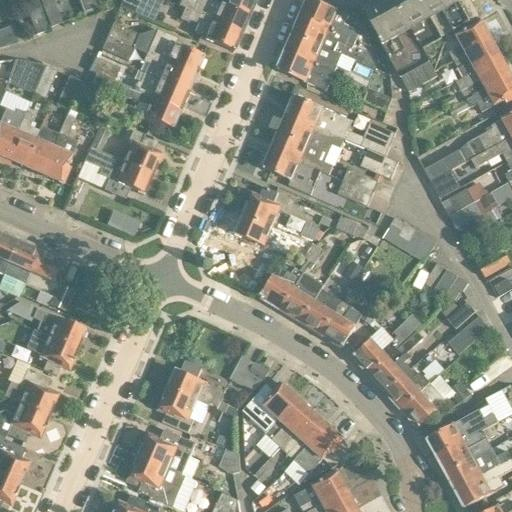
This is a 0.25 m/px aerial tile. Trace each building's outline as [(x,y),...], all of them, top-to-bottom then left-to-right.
[(62,26),(52,0),(49,0),(41,3),(51,30),(62,26)] [(96,10),(92,0),(77,0),(83,15),(96,10)] [(123,0),(119,9),(153,25),(164,2),(160,0),(123,0)] [(208,0),(182,0),(179,8),(185,10),(184,11),(241,36),(249,17),(208,0)] [(256,0),(208,0),(249,17),(256,0)] [(355,42),(356,43),(360,34),(344,27),(348,17),(309,0),(301,18),(355,42)] [(438,79),(428,62),(427,62),(421,50),(420,51),(392,0),(382,0),(377,3),(374,0),(371,0),(361,6),(410,95),(438,79)] [(432,46),(440,41),(417,0),(392,0),(420,51),(421,50),(427,62),(428,62),(435,58),(436,54),(432,46)] [(417,0),(440,41),(478,20),(472,9),(473,8),(468,0),(464,0),(458,3),(458,2),(457,3),(454,0),(417,0)] [(39,10),(27,14),(36,37),(47,34),(39,10)] [(233,54),(241,36),(184,11),(180,21),(189,25),(190,22),(198,26),(193,37),(233,54)] [(352,50),(355,42),(301,18),(293,37),(323,49),(336,55),(340,45),(352,50)] [(454,63),(492,42),(482,25),(456,39),(462,49),(449,55),(454,63)] [(126,53),(131,55),(139,38),(112,26),(107,39),(116,43),(118,38),(130,43),(126,53)] [(0,41),(1,45),(20,40),(16,27),(0,31),(0,41)] [(146,56),(195,77),(203,59),(175,47),(177,42),(156,33),(146,56)] [(293,37),(285,54),(285,55),(334,76),(342,57),(336,55),(323,49),(293,37)] [(127,63),(131,55),(126,53),(130,43),(118,38),(116,43),(107,39),(101,52),(127,63)] [(463,80),(501,60),(492,42),(454,63),(463,80)] [(326,94),(334,76),(285,55),(277,73),(326,94)] [(187,95),(195,77),(146,56),(143,64),(148,66),(144,76),(187,95)] [(114,84),(114,83),(120,71),(96,60),(90,73),(96,76),(114,84)] [(466,102),(511,77),(501,60),(463,80),(456,84),(466,102)] [(14,65),(7,84),(33,95),(44,70),(31,64),(14,65)] [(44,70),(33,97),(45,101),(57,74),(45,69),(44,70)] [(352,89),(357,78),(346,73),(340,84),(352,89)] [(134,92),(114,83),(114,84),(96,76),(91,87),(110,95),(111,93),(138,104),(133,117),(143,121),(144,120),(171,131),(179,113),(133,93),(134,92)] [(179,113),(187,95),(144,76),(140,85),(137,84),(134,92),(133,93),(179,113)] [(511,79),(511,77),(466,102),(466,103),(449,112),(452,119),(479,104),(484,114),(511,98),(511,79)] [(357,78),(352,89),(364,95),(369,84),(357,78)] [(68,79),(60,97),(56,106),(69,112),(81,85),(68,79)] [(392,102),(384,98),(369,91),(363,104),(386,115),(392,102)] [(457,104),(454,97),(445,102),(449,109),(457,104)] [(364,139),(349,133),(348,132),(352,123),(294,99),(287,117),(345,142),(360,149),(364,139)] [(0,158),(5,161),(25,115),(17,112),(15,116),(5,111),(0,122),(0,158)] [(67,118),(74,121),(76,116),(69,113),(67,118)] [(23,169),(39,133),(29,129),(34,119),(25,115),(5,161),(23,169)] [(341,151),(345,142),(287,117),(279,135),(328,156),(332,148),(341,151)] [(487,134),(468,145),(476,159),(511,139),(511,117),(486,131),(487,134)] [(58,137),(41,177),(59,185),(71,157),(74,159),(77,153),(73,152),(77,144),(66,140),(74,121),(67,118),(59,137),(58,137)] [(368,152),(385,160),(395,136),(370,125),(364,139),(360,149),(368,152)] [(41,177),(58,137),(40,129),(39,133),(23,169),(41,177)] [(92,144),(103,148),(109,135),(98,131),(92,144)] [(122,165),(151,178),(159,159),(152,156),(157,143),(133,133),(128,145),(131,146),(123,164),(122,165)] [(325,165),(328,156),(279,135),(271,153),(321,175),(321,174),(329,178),(333,169),(325,165)] [(508,164),(511,162),(511,139),(476,159),(472,162),(476,170),(503,156),(508,164)] [(101,155),(103,148),(92,144),(90,150),(101,155)] [(109,181),(104,192),(125,201),(129,189),(143,196),(151,178),(122,165),(101,155),(90,150),(84,163),(101,171),(99,177),(109,181)] [(398,165),(385,160),(368,152),(365,159),(362,158),(357,169),(391,183),(398,165)] [(311,197),(321,175),(271,153),(263,171),(291,183),(289,188),(311,197)] [(465,165),(459,153),(441,163),(424,173),(430,185),(452,173),(465,165)] [(352,187),(373,196),(378,184),(349,171),(341,188),(350,192),(352,187)] [(367,210),(373,196),(352,187),(350,192),(341,188),(337,197),(367,210)] [(273,231),(273,229),(282,210),(274,207),(278,196),(264,190),(259,203),(251,199),(243,218),(273,231)] [(449,220),(474,205),(467,191),(441,206),(449,220)] [(479,202),(484,211),(497,204),(491,195),(488,197),(487,198),(479,202)] [(496,210),(487,216),(492,226),(502,220),(496,210)] [(333,221),(323,217),(320,224),(330,229),(333,221)] [(288,248),(269,239),(273,231),(243,218),(235,236),(284,257),(288,248)] [(127,219),(120,234),(134,240),(141,225),(127,219)] [(358,226),(341,219),(336,230),(353,238),(358,226)] [(393,247),(405,227),(395,221),(383,241),(393,247)] [(319,232),(305,226),(301,236),(315,242),(319,243),(323,235),(319,233),(319,232)] [(403,253),(415,234),(405,227),(393,247),(403,253)] [(511,235),(510,233),(499,239),(505,250),(511,246),(511,235)] [(0,276),(2,277),(17,243),(0,234),(0,276)] [(413,260),(425,240),(415,234),(403,253),(413,260)] [(425,240),(413,260),(424,266),(436,246),(425,240)] [(24,287),(40,252),(17,243),(2,277),(24,287)] [(313,245),(304,260),(315,266),(324,252),(313,245)] [(40,252),(24,287),(31,290),(53,300),(50,308),(64,314),(73,293),(52,284),(62,262),(40,252)] [(511,265),(504,253),(478,267),(485,280),(511,265)] [(353,264),(345,276),(354,282),(363,270),(353,264)] [(446,273),(437,267),(425,286),(434,292),(446,273)] [(281,312),(303,276),(295,271),(293,274),(291,277),(278,269),(260,299),(281,312)] [(365,272),(360,281),(366,285),(372,277),(365,272)] [(446,273),(434,292),(447,298),(457,280),(446,273)] [(324,288),(304,276),(303,276),(281,312),(301,325),(322,291),(324,288)] [(96,282),(84,277),(79,290),(91,295),(96,282)] [(468,286),(457,280),(447,298),(457,304),(468,286)] [(494,289),(499,299),(511,291),(511,289),(507,281),(494,289)] [(322,338),(343,304),(322,291),(301,325),(322,338)] [(14,312),(32,320),(38,308),(19,300),(14,312)] [(451,302),(443,309),(450,316),(457,309),(451,302)] [(343,304),(322,338),(342,350),(360,321),(370,327),(381,309),(371,303),(363,317),(343,304)] [(467,306),(452,319),(448,322),(456,332),(475,315),(467,306)] [(35,333),(77,351),(85,333),(36,312),(32,320),(40,323),(35,333)] [(417,334),(423,329),(413,317),(393,335),(397,339),(382,353),(372,342),(353,359),(370,377),(417,334)] [(479,320),(464,332),(448,345),(458,357),(489,332),(479,320)] [(77,351),(35,333),(35,334),(34,333),(26,351),(47,361),(42,373),(56,379),(61,366),(69,370),(77,351)] [(424,341),(417,334),(370,377),(386,395),(411,372),(405,365),(412,359),(408,355),(424,341)] [(268,374),(255,366),(242,359),(229,382),(253,394),(263,383),(268,374)] [(50,383),(26,373),(28,368),(16,363),(7,383),(11,385),(4,399),(19,406),(18,408),(47,420),(56,400),(44,395),(50,383)] [(169,391),(198,404),(198,403),(237,420),(237,412),(221,404),(225,394),(197,382),(202,371),(186,363),(180,374),(176,373),(169,391)] [(402,413),(431,386),(424,379),(423,380),(420,376),(417,379),(411,372),(386,395),(402,413)] [(419,430),(447,404),(431,386),(402,413),(419,430)] [(266,387),(242,414),(267,435),(298,401),(283,387),(276,395),(266,387)] [(463,387),(454,394),(456,396),(453,399),(452,399),(458,407),(471,397),(463,387)] [(191,421),(198,404),(169,391),(161,410),(168,413),(163,425),(188,436),(194,422),(191,421)] [(280,450),(312,414),(298,401),(267,435),(265,437),(266,437),(273,444),(280,450)] [(38,440),(47,420),(18,408),(14,417),(4,413),(0,414),(0,433),(6,436),(6,437),(23,445),(27,435),(38,440)] [(493,428),(494,428),(499,425),(494,417),(485,422),(480,413),(426,442),(436,459),(493,428)] [(294,463),(327,427),(312,414),(280,450),(294,463)] [(327,427),(294,463),(295,464),(309,476),(342,440),(327,427)] [(498,436),(494,428),(493,428),(436,459),(445,476),(492,451),(487,442),(498,436)] [(139,459),(182,478),(189,463),(196,447),(164,433),(159,445),(148,440),(139,459)] [(232,443),(220,437),(216,446),(229,451),(232,443)] [(19,464),(25,452),(0,441),(0,477),(19,486),(26,468),(19,464)] [(226,451),(223,459),(219,469),(232,477),(240,475),(239,456),(226,451)] [(455,494),(511,463),(510,458),(507,454),(496,460),(492,451),(445,476),(455,494)] [(186,479),(182,478),(139,459),(129,483),(141,488),(138,495),(173,510),(180,494),(186,479)] [(511,462),(511,463),(455,494),(464,511),(505,489),(499,479),(511,472),(511,462)] [(302,511),(313,511),(348,493),(338,476),(295,499),(302,511)] [(11,504),(19,486),(0,477),(0,508),(3,501),(11,504)] [(258,483),(251,491),(258,497),(265,489),(258,483)] [(354,511),(357,510),(348,493),(313,511),(354,511)] [(222,495),(213,511),(239,511),(238,503),(222,495)] [(161,511),(162,511),(131,498),(126,511),(118,508),(116,511),(161,511)]
